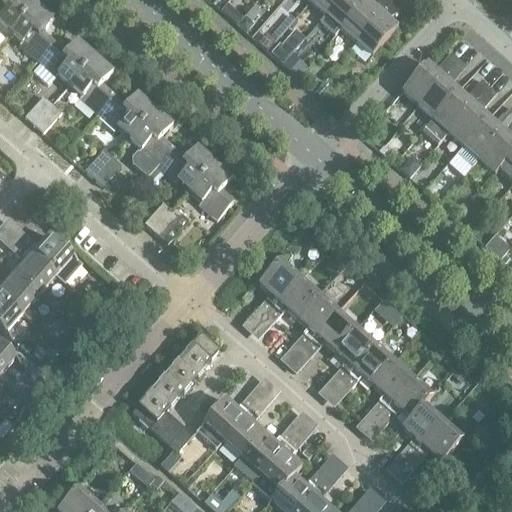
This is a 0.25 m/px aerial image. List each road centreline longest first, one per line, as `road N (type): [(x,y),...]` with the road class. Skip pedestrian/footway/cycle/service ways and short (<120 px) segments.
road 1 (residential): [(4,511),(190,301)]
road 2 (tertiary): [(511,334),(316,158)]
road 3 (tertiary): [(316,158),(138,0)]
road 4 (residential): [(404,504),(243,348)]
road 5 (residential): [(316,158),(454,4)]
road 6 (residential): [(190,301),(36,168)]
road 7 (residential): [(190,301),(316,158)]
